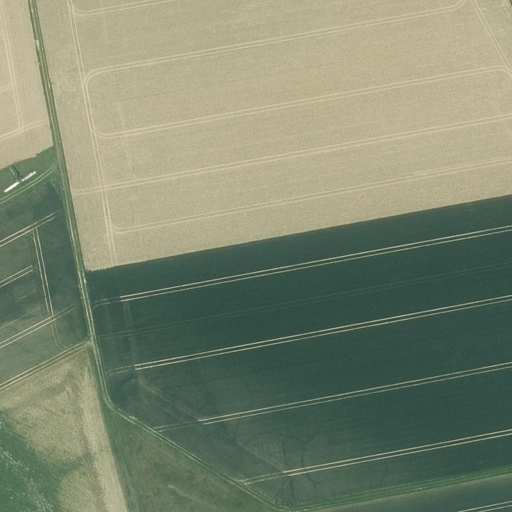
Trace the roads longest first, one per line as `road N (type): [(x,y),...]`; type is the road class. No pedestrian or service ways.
road 1 (track): [(0,390),(96,344),(106,402),(283,511)]
road 2 (track): [(34,0),(96,344)]
road 3 (track): [(290,511),(511,470)]
